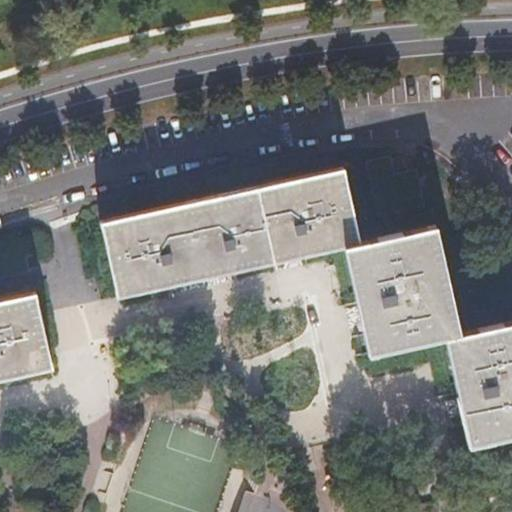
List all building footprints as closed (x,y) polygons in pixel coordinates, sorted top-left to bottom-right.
[(425,206),(418,175),(397,179),(393,163),(373,167),(383,215),(425,206)] [(345,248),(362,244),(346,169),(103,222),(118,296),(345,248)] [(447,338),(461,335),(438,228),(362,244),(345,248),(368,354),(447,338)] [(0,302),(0,381),(53,370),(37,295),(0,302)] [(511,324),(461,335),(447,338),(469,446),(511,437),(511,324)]
